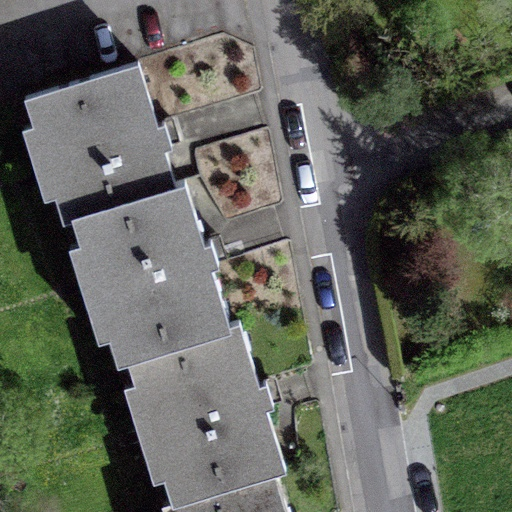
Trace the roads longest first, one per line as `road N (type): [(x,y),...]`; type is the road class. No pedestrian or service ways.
road 1 (residential): [(397,511),(331,171)]
road 2 (residential): [(331,171),(511,108)]
road 3 (residential): [(331,171),(289,0)]
